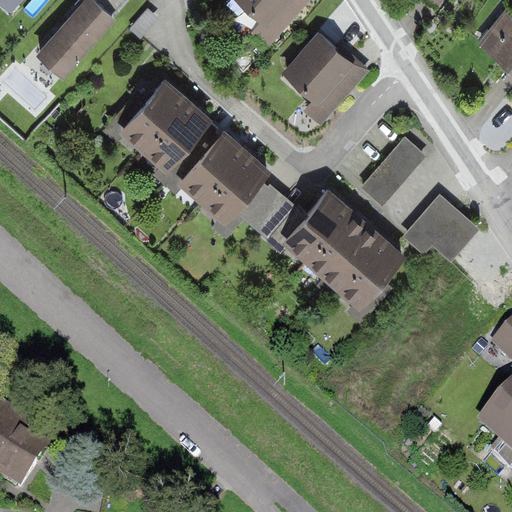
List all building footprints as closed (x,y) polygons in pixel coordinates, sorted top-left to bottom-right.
[(81,0),(41,46),(67,69),(128,0),(81,0)] [(252,36),(267,50),(314,0),(240,0),(265,23),(252,36)] [(483,45),(511,67),(511,13),(510,12),(483,45)] [(326,32),(289,70),(317,97),(306,109),(323,126),(371,77),(326,32)] [(169,81),(126,132),(173,173),(217,122),(169,81)] [(227,129),(183,179),(230,220),(274,169),(227,129)] [(407,140),(365,185),(385,202),(426,157),(407,140)] [(335,189),(287,241),(360,307),(408,255),(335,189)] [(443,195),(403,235),(424,255),(434,242),(451,259),(479,230),(443,195)] [(511,320),(494,339),(511,357),(511,320)] [(511,395),(484,423),(511,451),(511,395)] [(29,426),(0,407),(0,479),(26,496),(53,454),(23,435),(29,426)]
